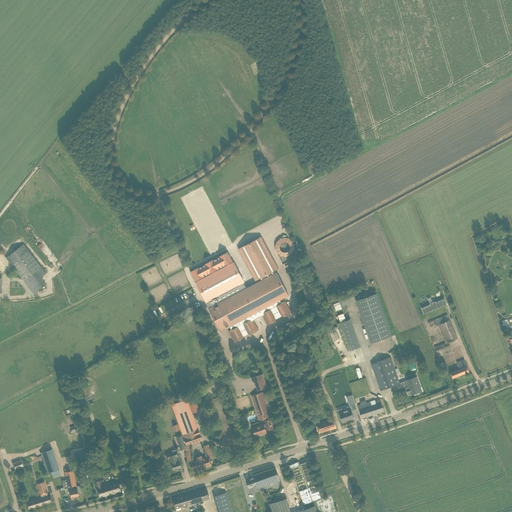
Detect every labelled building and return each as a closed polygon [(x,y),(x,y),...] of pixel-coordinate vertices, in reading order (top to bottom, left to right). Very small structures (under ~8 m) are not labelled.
[(276,269),(260,238),(240,248),(256,280),(260,278),(261,281),(275,273),(273,271),(276,269)] [(277,255),(294,255),(294,238),(277,238),(277,255)] [(5,258),(33,294),(46,284),(41,278),(46,274),(23,244),(5,258)] [(195,280),(232,261),(227,252),(220,256),(220,257),(213,261),(212,260),(205,264),(205,265),(198,269),(198,268),(190,272),(195,280)] [(221,269),(196,282),(204,297),(206,302),(207,301),(208,303),(206,303),(208,307),(209,306),(210,308),(246,289),(243,282),(244,282),(233,262),(221,269)] [(275,319),(282,316),(282,317),(289,313),(284,302),(281,303),(279,300),(288,295),(276,273),(275,273),(261,281),(246,289),(210,308),(221,330),(229,326),(231,330),(230,330),(236,341),(243,338),(243,337),(249,333),(249,334),(257,330),(252,321),(264,315),(269,324),(276,320),(275,319)] [(392,336),(377,293),(356,301),(371,343),(392,336)] [(431,325),(439,323),(446,341),(457,337),(449,314),(430,321),(431,325)] [(360,347),(358,341),(348,344),(350,350),(360,347)] [(436,347),(437,353),(452,350),(451,344),(436,347)] [(488,353),(488,351),(478,355),(479,359),(481,358),(482,363),(497,357),(494,350),(488,353)] [(400,384),(390,357),(371,364),(380,390),(400,384)] [(456,364),(450,366),(452,370),(449,371),(452,378),(460,375),(468,371),(466,365),(465,365),(464,364),(457,367),(456,364)] [(263,374),(251,378),(253,382),(254,382),(264,379),(263,374)] [(422,391),(420,386),(417,376),(416,374),(408,376),(409,379),(406,380),(408,387),(406,387),(406,389),(407,393),(408,393),(408,395),(411,394),(411,395),(416,393),(416,394),(418,393),(418,392),(422,391)] [(266,418),(271,416),(263,392),(251,396),(259,420),(264,418),(262,419),(264,418),(266,418)] [(352,395),(346,397),(349,405),(355,403),(352,395)] [(186,399),(171,404),(185,444),(201,439),(192,413),(187,400),(186,399)] [(375,401),(375,400),(358,406),(360,414),(362,418),(384,411),(382,406),(380,399),(375,401)] [(343,413),(338,414),(340,420),(342,420),(342,423),(347,421),(346,420),(353,417),(350,407),(347,408),(347,410),(343,411),(343,413)] [(91,424),(88,415),(83,416),(86,425),(91,424)] [(262,435),(266,433),(264,427),(266,426),(267,428),(271,428),(269,419),(267,420),(266,418),(264,418),(265,420),(266,424),(264,425),(264,424),(253,428),(255,436),(262,434),(262,435)] [(317,428),(319,433),(336,428),(335,423),(333,418),(331,419),(331,422),(326,423),(325,421),(316,424),(317,428)] [(70,427),(72,432),(84,428),(82,423),(70,427)] [(175,436),(178,446),(179,445),(181,450),(184,449),(184,447),(185,447),(181,435),(175,436)] [(47,473),(51,472),(53,477),(61,475),(52,449),(40,452),(47,473)] [(74,452),(76,461),(86,458),(84,450),(74,452)] [(178,456),(177,451),(176,451),(175,450),(174,450),(173,450),(172,451),(172,452),(172,453),(168,454),(165,455),(167,460),(168,459),(168,460),(170,464),(171,464),(173,469),(177,468),(177,469),(180,468),(179,467),(180,467),(179,462),(179,461),(178,461),(177,456),(178,456)] [(189,462),(192,471),(211,466),(210,463),(212,463),(211,459),(209,459),(208,458),(208,456),(202,458),(201,455),(195,457),(196,460),(192,461),(189,462)] [(23,466),(21,460),(12,463),(15,469),(23,466)] [(289,465),(291,470),(293,476),(290,477),(291,479),(294,478),(303,505),(321,498),(310,467),(308,462),(299,465),(298,462),(289,465)] [(64,472),(67,486),(75,485),(72,470),(64,472)] [(247,480),(246,480),(249,488),(248,489),(250,493),(251,493),(256,492),(257,490),(258,490),(258,489),(258,488),(265,485),(270,484),(271,487),(274,488),(277,487),(277,486),(278,486),(279,484),(278,481),(279,480),(277,474),(276,470),(247,480)] [(123,478),(114,481),(115,483),(102,487),(100,480),(94,482),(96,487),(98,492),(99,497),(120,491),(119,487),(126,485),(124,481),(123,478)] [(31,501),(26,502),(28,509),(52,502),(50,497),(50,495),(48,496),(46,488),(44,482),(40,483),(42,489),(39,490),(41,498),(31,501)] [(81,493),(80,485),(76,486),(76,485),(75,485),(67,486),(68,491),(69,491),(70,497),(78,496),(78,494),(81,493)] [(173,503),(175,509),(209,498),(206,488),(172,498),(173,503)] [(231,511),(226,492),(214,496),(218,511),(231,511)] [(269,504),(271,511),(290,511),(287,499),(269,504)]
